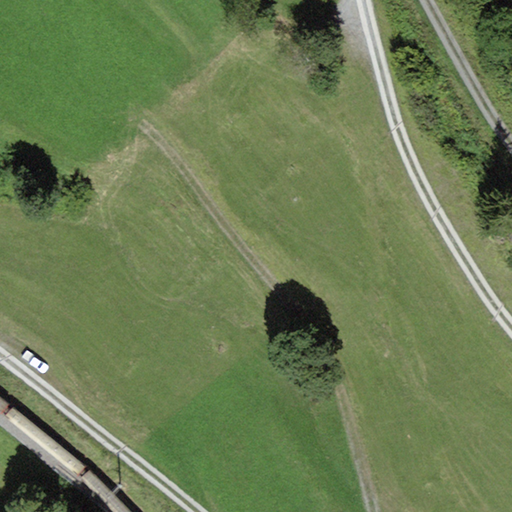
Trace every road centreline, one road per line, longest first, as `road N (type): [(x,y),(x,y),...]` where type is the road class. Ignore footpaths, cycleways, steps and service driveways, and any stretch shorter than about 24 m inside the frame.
road 1 (track): [(141,121),(325,353),(372,511)]
road 2 (track): [(365,0),(398,132),(422,188),(511,328)]
road 3 (track): [(194,511),(0,357)]
road 4 (track): [(426,0),(511,146)]
